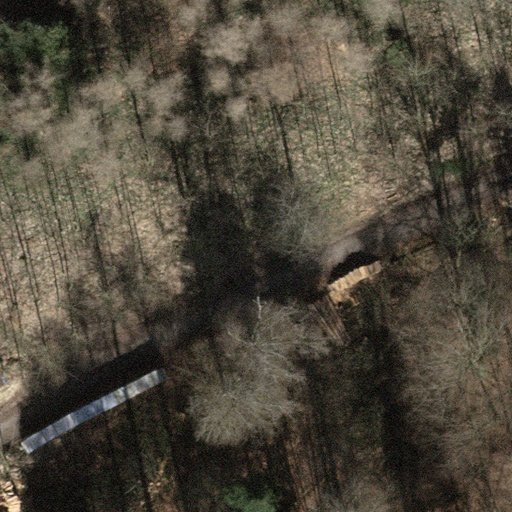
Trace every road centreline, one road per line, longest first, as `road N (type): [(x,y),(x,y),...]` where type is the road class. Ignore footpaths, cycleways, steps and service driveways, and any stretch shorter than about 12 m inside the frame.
road 1 (track): [(0,424),(199,301),(511,168)]
road 2 (motorway): [(125,0),(144,511)]
road 3 (motorway): [(384,511),(370,0)]
